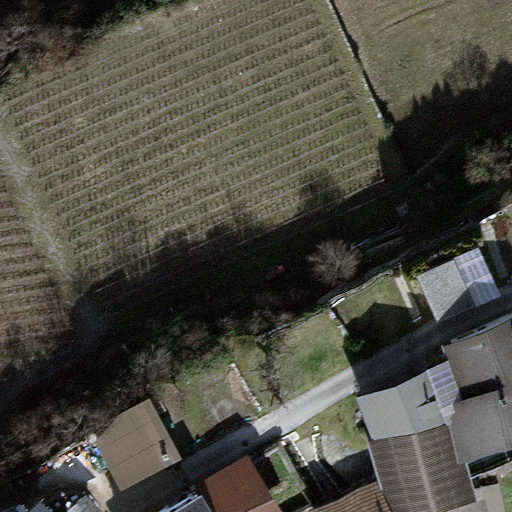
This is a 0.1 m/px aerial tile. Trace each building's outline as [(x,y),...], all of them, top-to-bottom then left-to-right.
[(467,243),(407,273),(431,321),(491,291),(467,243)] [(511,441),(511,323),(438,348),(474,454),(511,441)] [(418,374),(347,398),(363,446),(435,422),(418,374)] [(100,441),(121,484),(177,457),(149,399),(120,412),(100,441)] [(444,418),(435,422),(363,446),(373,481),(381,511),(401,511),(466,495),(444,418)] [(274,511),(240,457),(195,485),(211,511),(274,511)] [(381,511),(373,481),(302,509),(303,511),(381,511)] [(211,511),(195,485),(150,511),(211,511)] [(401,511),(483,511),(478,492),(466,495),(401,511)] [(0,511),(50,511),(39,499),(0,500),(0,511)]
